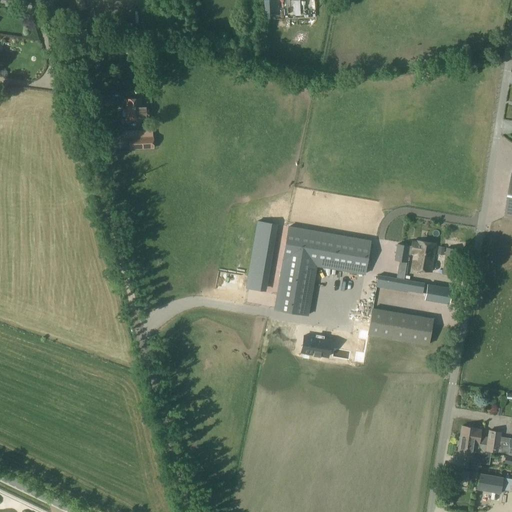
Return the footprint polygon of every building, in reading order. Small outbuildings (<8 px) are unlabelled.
[(76,0),(79,10),(86,8),(83,0),(76,0)] [(121,1),(108,2),(108,11),(110,11),(110,16),(122,16),(121,1)] [(74,30),(75,40),(84,39),(83,29),(74,30)] [(104,105),(112,104),(112,96),(103,97),(104,105)] [(125,116),(125,119),(143,118),(148,118),(148,106),(142,106),(141,98),(124,99),(125,108),(122,108),(120,110),(120,115),(122,117),(125,116)] [(144,130),(144,137),(130,137),(130,149),(154,148),(153,136),(151,136),(151,130),(144,130)] [(366,267),(371,240),(291,227),(277,311),(306,316),(315,259),(366,267)] [(411,240),(410,247),(410,253),(413,254),(411,269),(431,272),(435,243),(415,240),(415,241),(411,240)] [(410,253),(410,247),(400,245),(397,244),(394,260),(399,261),(406,262),(407,254),(410,255),(410,253)] [(458,250),(445,248),(441,273),(455,275),(458,250)] [(403,280),(405,268),(398,266),(396,279),(403,280)] [(422,296),(424,284),(403,280),(396,279),(377,275),(375,287),(422,296)] [(454,287),(428,282),(426,299),(451,304),(454,287)] [(429,344),(433,318),(373,309),(369,335),(429,344)] [(362,356),(367,325),(360,323),(355,355),(362,356)] [(331,339),(304,335),(303,346),(304,347),(303,353),(313,354),(313,355),(320,356),(321,355),(329,356),(331,339)] [(479,443),(480,436),(481,429),(477,428),(461,425),(459,440),(465,441),(465,440),(475,441),(475,443),(479,443)] [(511,438),(500,437),(500,432),(488,431),(486,445),(485,450),(486,450),(497,452),(511,454),(511,438)] [(486,455),(486,450),(485,450),(486,445),(479,443),(475,443),(475,441),(465,440),(465,441),(459,440),(456,456),(472,459),(473,453),(486,455)] [(451,467),(448,478),(467,482),(469,470),(451,467)] [(503,476),(479,472),(476,489),(501,493),(502,487),(506,488),(506,489),(511,490),(511,479),(503,477),(503,476)]
